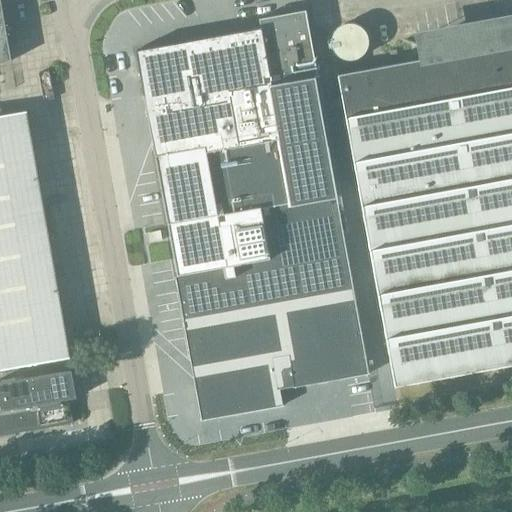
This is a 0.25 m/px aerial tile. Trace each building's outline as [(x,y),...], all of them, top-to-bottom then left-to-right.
[(0,0),(0,63),(12,61),(0,0)] [(301,11),(257,19),(293,201),(335,195),(301,11)] [(368,28),(365,22),(360,18),(354,15),(348,15),(342,16),(337,19),(333,24),(331,29),(330,35),(332,41),(335,47),(340,51),(346,53),(353,53),(359,51),(364,47),(368,41),(369,34),(368,28)] [(511,26),(425,42),(429,60),(337,77),(394,387),(511,365),(511,26)] [(292,204),(259,29),(135,52),(166,225),(292,204)] [(0,368),(68,356),(24,112),(0,116),(0,368)] [(261,213),(270,260),(278,308),(287,355),(293,388),(368,374),(336,199),(261,213)] [(184,325),(278,308),(270,260),(175,277),(184,325)] [(273,358),(287,355),(278,308),(184,325),(190,358),(205,355),(208,370),(273,358)] [(273,358),(208,370),(211,385),(195,388),(201,421),(282,406),(273,358)] [(0,435),(72,423),(68,399),(75,398),(70,370),(0,382),(0,435)]
